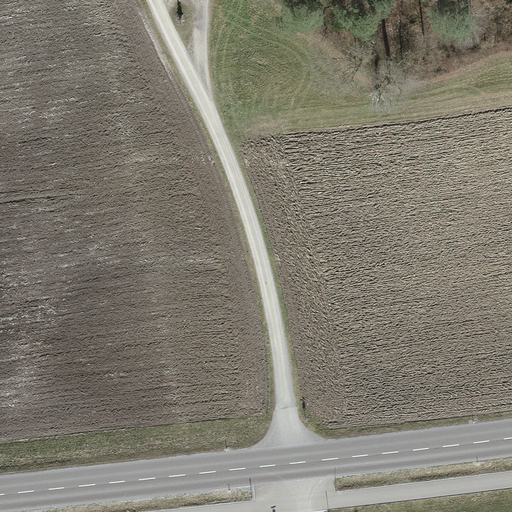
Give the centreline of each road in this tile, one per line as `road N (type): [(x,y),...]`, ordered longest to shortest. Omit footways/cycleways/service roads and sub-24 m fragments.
road 1 (secondary): [(0,496),(511,437)]
road 2 (track): [(202,94),(264,273),(297,511)]
